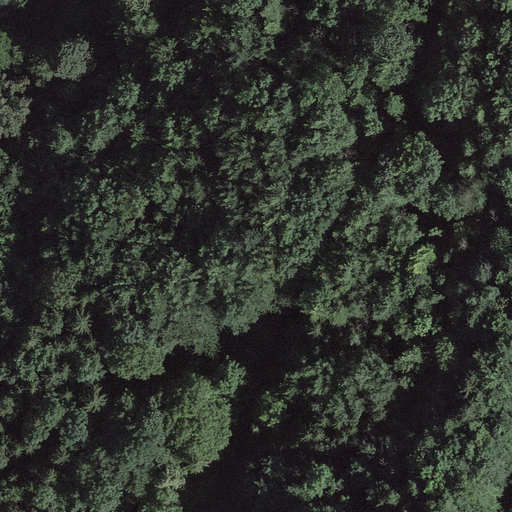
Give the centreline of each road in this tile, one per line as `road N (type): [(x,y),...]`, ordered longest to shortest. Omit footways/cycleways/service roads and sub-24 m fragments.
road 1 (track): [(213,511),(463,0)]
road 2 (unclassified): [(0,88),(81,0)]
